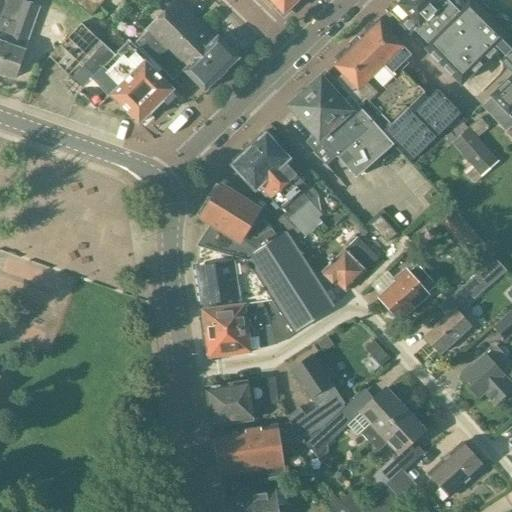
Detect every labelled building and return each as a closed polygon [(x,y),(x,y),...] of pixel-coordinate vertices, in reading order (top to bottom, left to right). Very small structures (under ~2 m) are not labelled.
[(0,73),(16,79),(37,18),(41,7),(40,7),(24,1),(24,0),(6,0),(2,12),(0,11),(0,73)] [(71,0),(91,16),(104,0),(71,0)] [(176,0),(146,30),(135,41),(172,78),(183,67),(184,68),(183,69),(206,91),(240,57),(218,36),(216,38),(177,0),(176,0)] [(288,10),(298,0),(269,0),(280,10),(288,10)] [(401,0),(397,4),(398,5),(396,6),(390,13),(400,23),(399,23),(411,34),(414,31),(425,42),(456,14),(449,6),(451,4),(446,0),(401,0)] [(470,0),(446,0),(451,4),(449,6),(456,14),(425,42),(428,45),(425,49),(458,82),(461,78),(465,82),(505,42),(501,38),(505,34),(470,0)] [(49,56),(72,78),(105,44),(83,22),(49,56)] [(342,73),(350,81),(359,91),(360,91),(366,97),(392,125),(385,133),(412,161),(461,113),(438,90),(429,98),(398,66),(410,55),(402,47),(403,47),(380,22),(334,66),(342,73)] [(117,55),(105,44),(72,78),(83,89),(80,92),(98,110),(111,96),(140,124),(162,102),(161,101),(173,88),(146,62),(148,60),(129,41),(118,53),(119,54),(117,55)] [(511,49),(501,60),(511,71),(511,75),(491,96),(509,114),(511,111),(511,49)] [(335,79),(343,87),(358,104),(366,97),(360,91),(359,91),(350,81),(342,73),(335,79)] [(358,104),(343,87),(335,94),(321,79),(291,106),(324,143),(313,152),(326,166),(336,157),(337,157),(356,178),(394,145),(384,133),(358,104)] [(473,166),(492,148),(471,125),(452,142),(473,166)] [(230,162),(259,194),(262,191),(280,212),(307,189),(288,168),(293,164),(287,158),(263,131),(230,162)] [(199,247),(209,251),(247,262),(272,299),(264,305),(276,346),(299,331),(298,330),(332,308),(285,234),(277,239),(271,230),(257,239),(262,248),(258,250),(245,242),(257,223),(252,220),(259,211),(216,185),(210,196),(213,199),(208,207),(204,205),(197,216),(213,225),(199,247)] [(370,225),(387,243),(397,234),(381,216),(370,225)] [(467,253),(478,243),(463,225),(451,235),(467,253)] [(336,284),(345,293),(366,272),(365,272),(377,259),(357,238),(345,250),(345,249),(321,273),(334,286),(336,284)] [(255,286),(247,262),(209,251),(212,267),(196,269),(201,304),(238,299),(237,289),(255,286)] [(495,258),(462,286),(470,295),(473,299),(506,271),(495,258)] [(64,276),(37,264),(23,296),(50,307),(64,276)] [(378,299),(387,309),(388,314),(392,319),(396,318),(397,320),(425,296),(424,295),(435,286),(416,265),(406,274),(404,272),(394,281),(396,283),(378,299)] [(202,311),(206,339),(210,339),(212,336),(228,333),(228,332),(247,329),(255,328),(255,329),(265,327),(262,303),(202,311)] [(423,337),(439,355),(471,325),(455,308),(423,337)] [(210,339),(206,339),(208,359),(250,353),(247,329),(228,332),(228,333),(212,336),(210,339)] [(364,349),(381,367),(390,359),(374,340),(364,349)] [(511,365),(494,346),(460,377),(479,399),(485,394),(496,406),(511,390),(511,365)] [(300,407),(317,429),(317,430),(342,407),(336,398),(338,396),(330,384),(312,356),(290,371),(309,400),(300,407)] [(274,376),(260,378),(264,406),(279,404),(275,382),(274,376)] [(212,427),(252,421),(247,383),(207,389),(209,406),(207,406),(209,416),(212,427)] [(359,434),(367,442),(403,409),(384,389),(359,412),(349,401),(342,407),(317,430),(317,429),(303,439),(305,443),(316,456),(349,425),(358,435),(359,434)] [(287,417),(303,439),(317,429),(300,407),(287,417)] [(422,430),(403,409),(367,442),(376,452),(387,442),(397,454),(422,430)] [(216,456),(280,447),(304,444),(291,424),(213,435),(216,456)] [(428,473),(449,497),(482,467),(461,443),(428,473)] [(284,476),(280,447),(216,456),(219,476),(268,469),(270,478),(284,476)] [(383,492),(405,471),(392,458),(370,479),(383,492)] [(405,471),(383,492),(365,508),(368,511),(386,511),(417,485),(405,471)] [(277,511),(275,492),(254,495),(253,488),(239,490),(240,496),(224,499),(225,511),(277,511)] [(350,511),(333,494),(324,503),(332,511),(350,511)]
